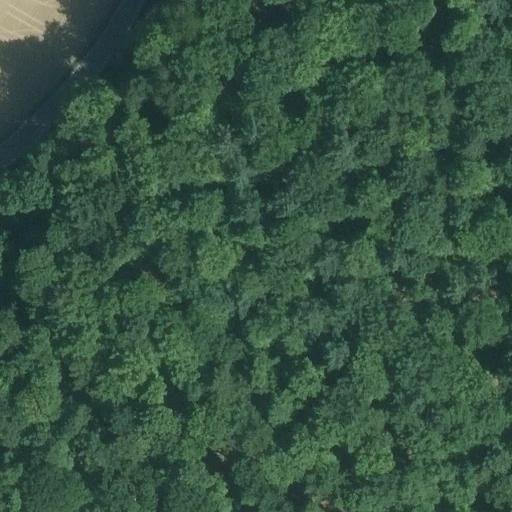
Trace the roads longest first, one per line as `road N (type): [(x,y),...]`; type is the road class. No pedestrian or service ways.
road 1 (track): [(181,0),(344,412),(411,511)]
road 2 (track): [(0,499),(40,467),(344,412),(511,397)]
road 3 (track): [(511,205),(401,0)]
road 4 (tertiary): [(0,162),(86,74),(131,0)]
